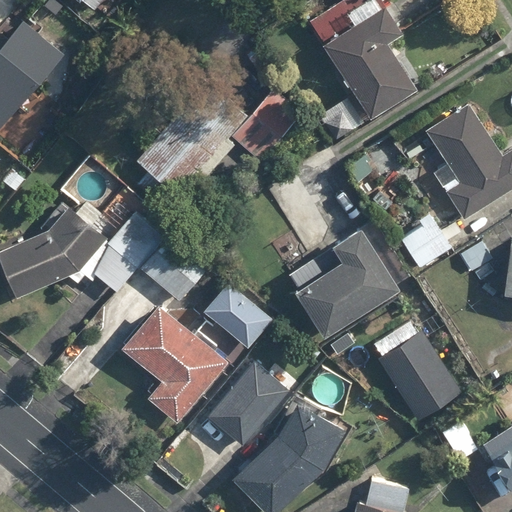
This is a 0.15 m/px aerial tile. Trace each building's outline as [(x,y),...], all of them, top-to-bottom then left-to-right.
[(408,27),(390,0),(363,0),(351,8),(358,18),(329,38),(379,114),(423,85),(392,38),(408,27)] [(0,121),(68,50),(32,15),(0,48),(0,121)] [(228,133),(252,108),(213,72),(139,150),(186,195),(237,141),(228,133)] [(306,109),(276,84),(234,133),(264,158),(306,109)] [(350,93),(320,111),(335,136),(365,118),(350,93)] [(467,217),(511,186),(511,145),(505,151),(467,96),(427,123),(464,176),(447,188),(467,217)] [(111,235),(71,199),(47,225),(1,243),(20,292),(80,269),(111,235)] [(171,231),(142,204),(87,266),(115,292),(144,260),(168,234),(171,231)] [(404,236),(421,264),(454,243),(437,215),(404,236)] [(365,224),(338,242),(296,270),(304,282),(298,287),(328,333),(404,282),(365,224)] [(168,234),(144,260),(182,295),(206,269),(168,234)] [(233,276),(207,303),(250,343),(276,316),(233,276)] [(162,300),(125,346),(162,376),(148,393),(180,418),(231,356),(162,300)] [(413,316),(374,339),(420,415),(466,388),(427,324),(421,328),(413,316)] [(271,417),(296,389),(257,356),(210,410),(255,449),(278,423),(271,417)] [(347,426),(301,395),(275,436),(239,471),(274,511),(324,467),(347,426)] [(480,446),(460,413),(439,426),(459,458),(480,446)] [(511,421),(487,438),(511,477),(511,421)] [(375,478),(370,498),(361,496),(356,511),(410,511),(412,507),(405,506),(410,486),(375,478)]
